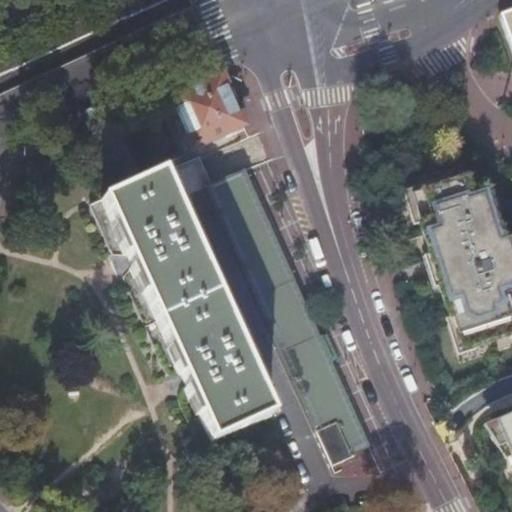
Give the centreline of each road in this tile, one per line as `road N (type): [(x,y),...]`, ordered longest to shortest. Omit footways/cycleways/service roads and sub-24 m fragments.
road 1 (secondary): [(328,220),(401,415),(450,511)]
road 2 (primary): [(0,125),(253,11)]
road 3 (primary): [(0,83),(178,0)]
road 4 (secondary): [(266,62),(328,220)]
road 5 (primary): [(141,0),(0,65)]
road 6 (secondary): [(328,220),(318,67)]
